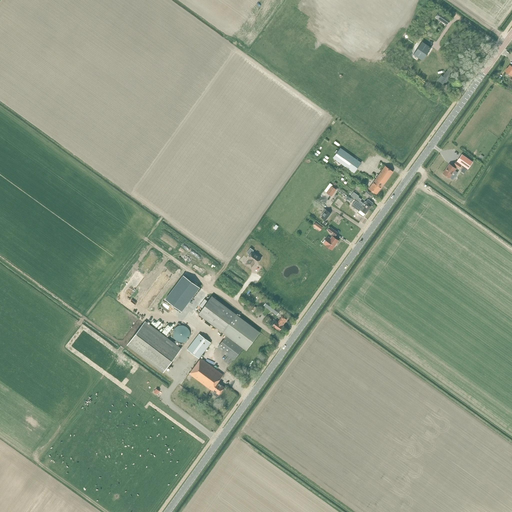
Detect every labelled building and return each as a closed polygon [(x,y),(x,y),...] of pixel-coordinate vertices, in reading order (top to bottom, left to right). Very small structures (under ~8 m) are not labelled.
[(435,17),(447,25),(451,20),(439,12),(435,17)] [(413,54),(413,55),(422,61),(423,60),(422,60),(431,48),(422,41),(422,42),(423,42),(414,55),(413,54)] [(450,67),(439,81),(444,85),(455,71),(450,67)] [(341,149),(334,158),(354,173),(361,164),(341,149)] [(462,155),(457,161),(468,169),(473,162),(462,155)] [(449,165),(443,174),(449,178),(453,180),(458,173),(455,170),(455,169),(457,167),(459,169),(461,166),(455,162),(454,165),(453,167),(449,165)] [(385,166),(375,180),(383,186),(393,172),(385,166)] [(383,186),(375,180),(369,189),(376,194),(383,186)] [(331,186),(326,193),(331,197),(336,190),(331,186)] [(359,202),(360,202),(361,200),(358,197),(359,196),(354,192),(351,196),(359,202)] [(363,204),(360,202),(359,202),(359,203),(368,210),(373,204),(368,200),(366,202),(365,201),(363,204)] [(368,211),(368,210),(359,203),(356,201),(352,206),(355,209),(356,208),(360,211),(358,213),(363,217),(366,214),(367,213),(368,212),(368,211)] [(322,216),(321,217),(326,221),(331,213),(326,209),(321,215),(322,216)] [(323,243),(326,245),(332,250),(335,246),(337,244),(337,243),(338,241),(334,237),(337,233),(330,228),(328,231),(333,234),(331,236),(332,237),(331,239),(328,237),(323,243)] [(247,252),(250,255),(248,257),(250,259),(246,264),(251,267),(255,262),(257,264),(261,258),(253,252),(254,250),(250,247),(247,252)] [(218,347),(226,354),(234,360),(243,348),(246,350),(260,332),(212,296),(198,314),(227,335),(218,347)] [(281,311),(274,306),(271,304),(268,309),(277,316),(281,311)] [(267,316),(263,321),(268,326),(272,321),(267,316)] [(283,326),(282,326),(285,322),(285,321),(286,319),(282,317),(278,323),(276,321),(273,326),(279,331),(283,326)] [(145,322),(127,345),(163,373),(181,349),(145,322)] [(173,333),(173,334),(173,336),(173,337),(174,338),(175,340),(176,341),(177,341),(178,342),(180,342),(181,343),(183,343),(184,342),(185,342),(187,341),(188,340),(189,339),(189,338),(190,337),(190,335),(190,334),(190,332),(190,331),(189,330),(188,328),(187,327),(186,327),(185,326),(183,326),(182,325),(181,325),(179,326),(178,326),(177,327),(175,328),(175,329),(174,330),(173,331),(173,333)] [(199,334),(187,350),(199,359),(211,343),(199,334)] [(212,389),(218,382),(223,375),(201,359),(189,374),(211,390),(212,389)] [(224,359),(220,364),(230,372),(234,367),(232,365),(224,359)] [(218,382),(212,389),(215,391),(213,394),(217,397),(219,394),(219,395),(225,387),(218,382)]
